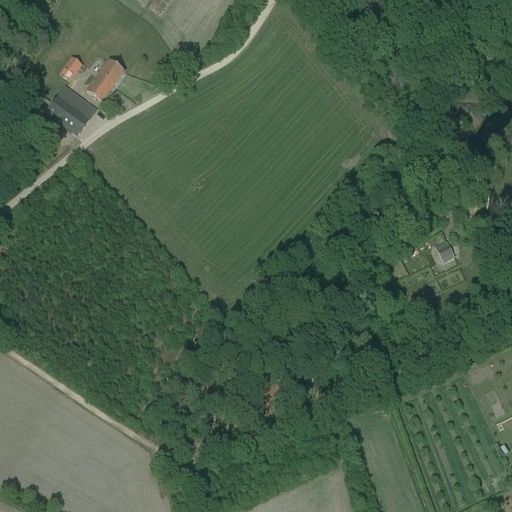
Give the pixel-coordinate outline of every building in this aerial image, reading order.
[(122,13),(115,23),(130,33),(137,22),(122,13)] [(125,45),(119,54),(134,65),(148,47),(137,39),(130,49),(125,45)] [(35,67),(49,77),(61,59),(58,57),(61,53),(52,46),(49,50),(48,49),(35,67)] [(70,59),(57,76),(69,84),(81,67),(70,59)] [(124,75),(115,69),(108,63),(94,82),(89,78),(83,86),(88,90),(86,94),(93,99),(101,105),(124,75)] [(162,77),(168,81),(173,73),(172,72),(174,69),(171,67),(169,70),(168,69),(162,77)] [(45,117),(68,134),(76,139),(96,112),(88,107),(65,90),(45,117)] [(463,204),(465,213),(478,210),(476,201),(463,204)] [(451,257),(447,249),(436,255),(441,263),(451,257)]
